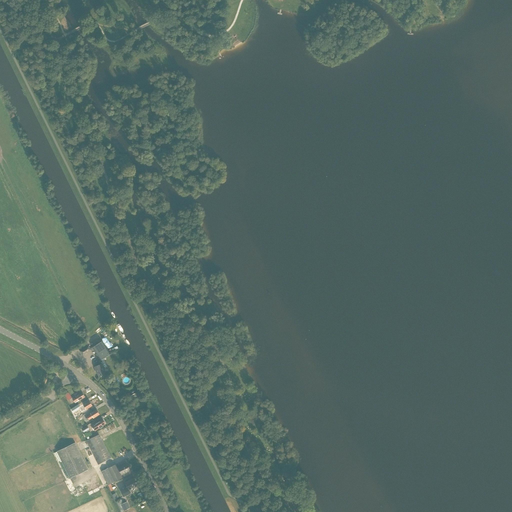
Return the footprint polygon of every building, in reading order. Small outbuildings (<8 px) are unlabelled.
[(111,354),(102,340),(92,346),(101,360),(111,354)] [(92,349),(89,345),(80,351),(83,355),(92,349)] [(94,366),(99,376),(106,373),(105,371),(108,370),(104,360),(97,363),(98,365),(94,366)] [(79,401),(85,397),(83,392),(76,396),(77,397),(73,399),(75,402),(78,400),(79,401)] [(86,409),(93,405),(90,401),(84,405),(84,406),(80,408),(82,411),(86,409)] [(94,418),(100,414),(97,410),(91,414),(87,417),(89,420),(93,417),(94,418)] [(95,431),(100,428),(103,426),(106,424),(103,419),(97,423),(92,426),(95,431)] [(99,465),(112,458),(100,434),(87,441),(99,465)] [(72,478),(89,470),(76,443),(58,451),(72,478)] [(131,470),(127,463),(118,468),(116,464),(102,471),(109,485),(123,478),(121,475),(131,470)] [(135,479),(134,477),(125,482),(126,483),(123,484),(125,488),(121,491),(124,496),(130,493),(131,493),(129,490),(138,485),(135,479)] [(123,503),(122,499),(116,502),(121,511),(124,510),(121,504),(123,503)]
